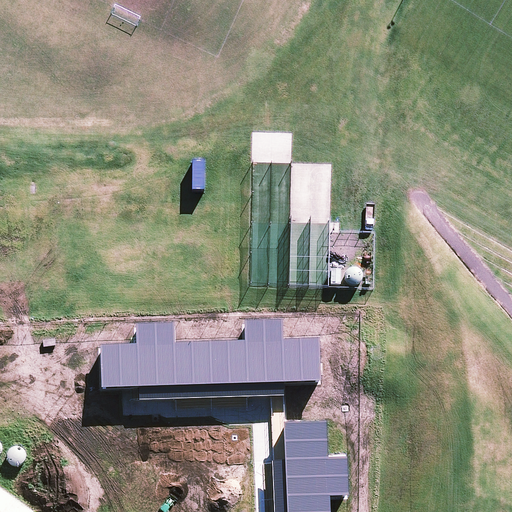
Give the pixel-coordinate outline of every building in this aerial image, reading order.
[(171,116),(49,129),(59,216),(180,203),(171,116)] [(355,268),(352,268),(349,268),(346,270),(344,273),(344,276),(344,279),(346,282),(348,284),(351,285),(354,285),(357,284),(360,281),(361,278),(361,275),(360,272),(358,269),(355,268)] [(340,270),(330,270),(330,285),(340,285),(340,270)] [(138,342),(102,343),(104,386),(165,384),(274,381),(322,380),(320,338),(285,338),(284,321),(246,322),(247,339),(177,341),(176,323),(138,324),(138,342)] [(0,345),(0,391),(101,388),(100,342),(0,345)] [(324,426),(281,428),(284,511),(328,511),(328,501),(347,500),(345,462),(326,463),(324,426)] [(22,447),(17,445),(13,446),(9,448),(6,452),(6,457),(8,461),(12,464),(16,465),(21,464),(24,460),(26,456),(25,451),(22,447)]
